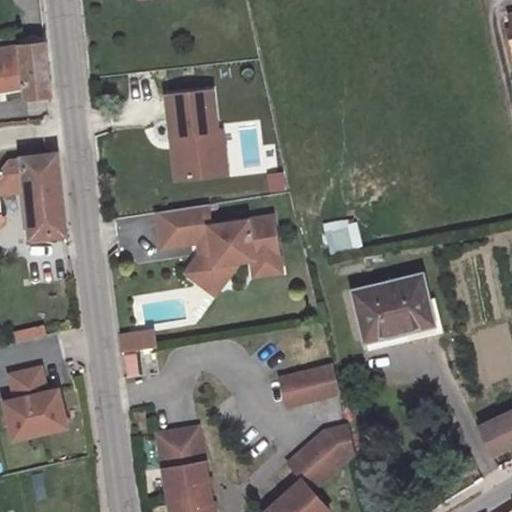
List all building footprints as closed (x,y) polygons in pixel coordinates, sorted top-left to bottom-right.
[(511,8),(498,11),(509,55),(511,54),(511,8)] [(15,100),(39,98),(34,46),(10,48),(10,49),(0,50),(0,78),(12,77),(15,100)] [(204,91),(158,97),(163,138),(171,137),(176,180),(210,176),(207,149),(216,148),(214,130),(209,131),(204,91)] [(176,180),(171,137),(163,138),(168,181),(176,180)] [(220,175),(216,148),(207,149),(210,176),(220,175)] [(23,161),(10,163),(12,191),(18,243),(54,238),(44,157),(23,161)] [(0,192),(12,191),(10,163),(0,163),(0,192)] [(199,210),(150,218),(155,252),(191,247),(193,260),(179,278),(208,298),(232,264),(244,262),(247,279),(273,275),(264,220),(202,231),(199,210)] [(320,225),(328,253),(362,243),(354,215),(320,225)] [(421,290),(353,305),(363,354),(432,338),(421,290)] [(148,332),(117,338),(117,355),(151,348),(148,332)] [(133,354),(121,356),(123,376),(135,375),(133,354)] [(279,405),(328,394),(322,367),(273,379),(279,405)] [(4,380),(10,405),(40,397),(34,373),(4,380)] [(10,405),(0,406),(0,413),(8,443),(60,430),(51,394),(40,397),(10,405)] [(511,444),(511,410),(482,424),(494,452),(511,444)] [(317,511),(303,495),(342,459),(336,431),(318,433),(278,468),(291,483),(259,511),(203,511),(187,429),(146,436),(161,511),(317,511)]
